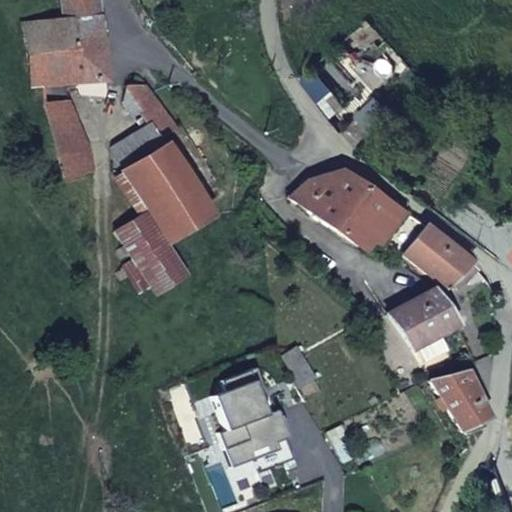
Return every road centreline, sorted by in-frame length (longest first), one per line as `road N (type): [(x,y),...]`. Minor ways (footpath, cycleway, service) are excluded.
road 1 (residential): [(265,0),(296,109),(506,288)]
road 2 (track): [(0,176),(110,304),(71,511)]
road 3 (unclassified): [(506,288),(500,411),(449,511)]
